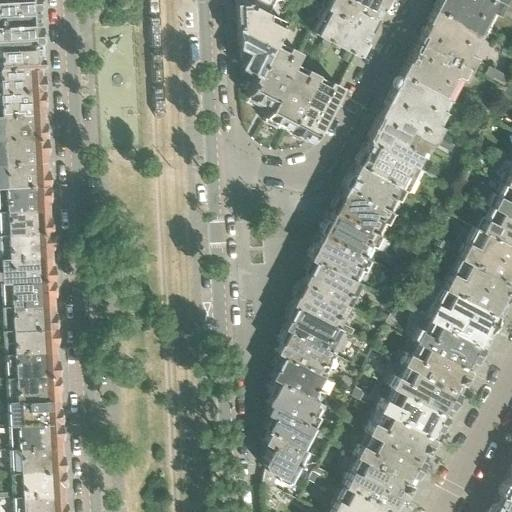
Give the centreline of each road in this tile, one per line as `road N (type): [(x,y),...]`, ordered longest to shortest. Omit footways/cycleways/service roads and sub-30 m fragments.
road 1 (residential): [(68,36),(96,511)]
road 2 (residential): [(230,511),(210,156)]
road 3 (residential): [(409,0),(333,148),(312,171),(289,178),(210,156)]
road 4 (residential): [(210,156),(202,0)]
road 5 (residential): [(442,511),(511,380)]
